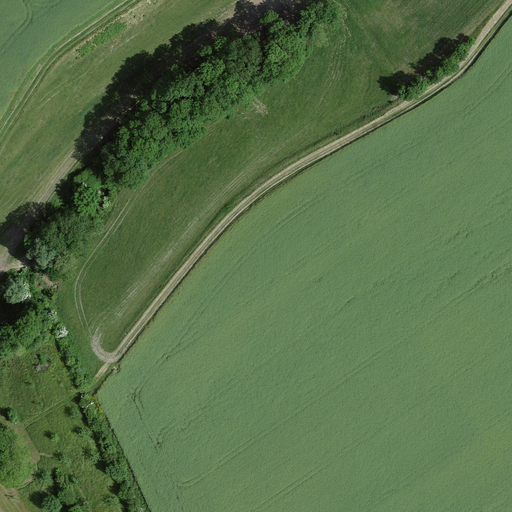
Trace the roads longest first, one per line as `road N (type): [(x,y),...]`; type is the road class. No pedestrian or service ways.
road 1 (track): [(84,379),(236,209),(273,179),(433,90),(511,9)]
road 2 (track): [(0,135),(40,69),(129,0)]
